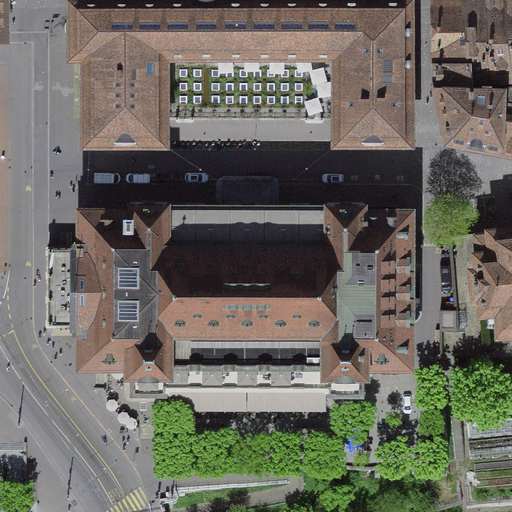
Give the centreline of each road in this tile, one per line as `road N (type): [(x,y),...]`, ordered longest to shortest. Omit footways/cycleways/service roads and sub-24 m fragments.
road 1 (residential): [(433,162),(21,162)]
road 2 (tertiary): [(116,511),(0,346)]
road 3 (residential): [(0,322),(19,293),(21,162)]
road 4 (residential): [(421,0),(433,162)]
